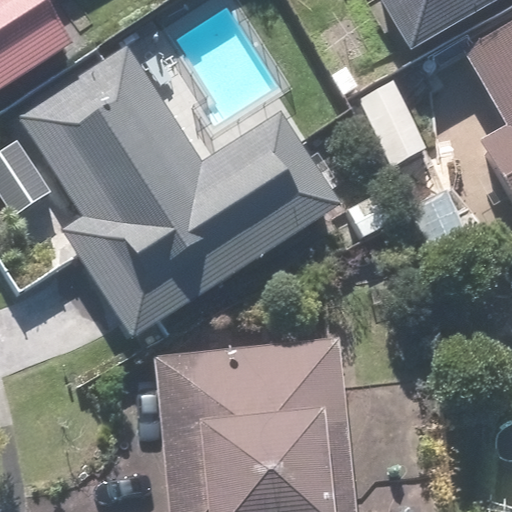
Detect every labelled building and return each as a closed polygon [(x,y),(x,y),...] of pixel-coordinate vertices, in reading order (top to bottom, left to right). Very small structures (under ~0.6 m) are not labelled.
[(0,0),(0,95),(70,52),(37,0),(0,0)] [(511,0),(376,0),(410,58),(511,0)] [(511,200),(511,29),(462,58),(506,134),(482,147),(511,200)] [(203,167),(128,50),(20,119),(85,220),(60,236),(132,348),(341,215),(279,119),(203,167)] [(390,84),(353,102),(388,174),(425,156),(390,84)] [(353,511),(337,345),(150,362),(164,511),(353,511)]
